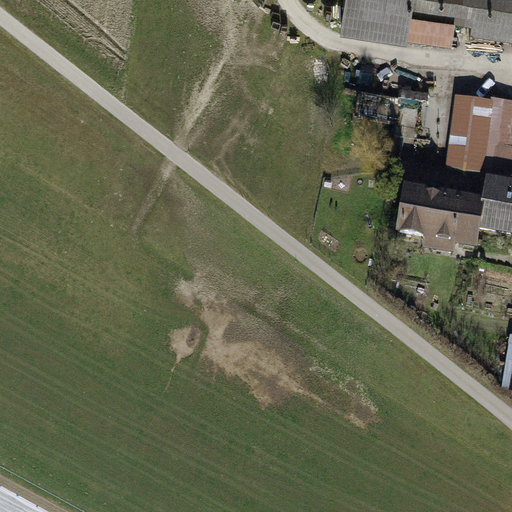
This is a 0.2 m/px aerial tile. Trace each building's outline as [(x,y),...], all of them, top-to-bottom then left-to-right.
[(511,0),(348,0),(345,24),(408,34),(411,13),(473,22),(471,34),(511,40),(511,0)] [(459,101),(450,164),(482,169),(488,131),(500,133),(505,103),(492,101),(491,105),(459,101)] [(511,103),(505,103),(500,133),(488,131),(482,169),(450,164),(449,171),(403,164),(399,191),(406,193),(463,202),(460,220),(480,224),(486,186),(511,190),(511,103)] [(403,140),(401,158),(429,161),(431,143),(403,140)] [(479,229),(511,234),(511,190),(486,186),(480,224),(479,229)] [(400,233),(457,242),(460,220),(463,202),(406,193),(400,233)]
